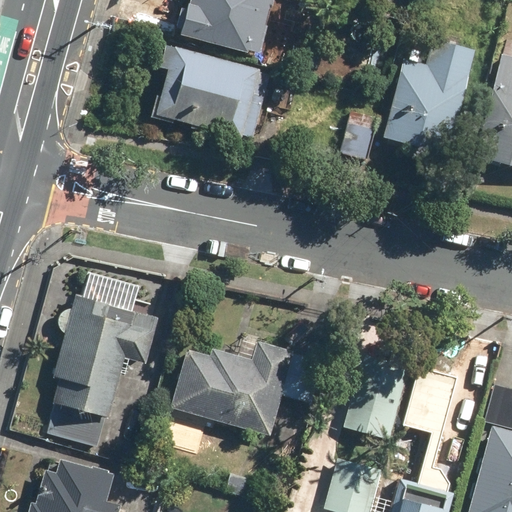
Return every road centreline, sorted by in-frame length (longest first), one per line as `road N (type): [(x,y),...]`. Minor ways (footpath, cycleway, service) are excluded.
road 1 (unclassified): [(127,199),(511,278)]
road 2 (secondary): [(50,0),(9,148)]
road 3 (unclassified): [(9,148),(63,164),(127,199)]
road 4 (unclassified): [(127,199),(54,202),(0,188)]
